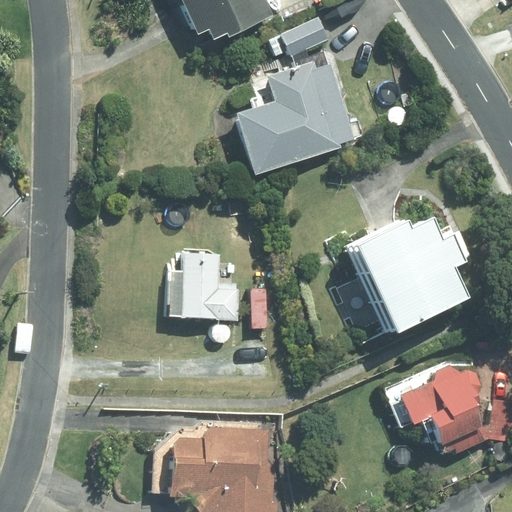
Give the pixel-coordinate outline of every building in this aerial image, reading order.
[(172,0),(187,31),(199,27),(203,36),(216,31),(218,35),(266,12),(260,0),(172,0)] [(266,100),(227,111),(245,172),(335,147),(334,142),(347,139),(325,63),(322,64),(319,50),(304,54),(301,48),(323,38),(313,16),(274,34),(284,55),(287,67),(259,75),(266,100)] [(359,28),(332,41),(342,64),(370,51),(359,28)] [(263,39),(271,56),(277,52),(270,36),(263,39)] [(393,217),(339,241),(381,330),(457,295),(443,263),(453,258),(440,231),(430,236),(419,213),(396,224),(393,217)] [(160,315),(232,319),(234,288),(231,288),(231,283),(213,282),(215,253),(176,252),(175,276),(162,275),(160,315)] [(471,393),(475,384),(470,373),(461,369),(453,372),(442,363),(427,370),(425,378),(390,393),(402,422),(411,418),(422,445),(428,442),(432,452),(447,447),(449,452),(484,438),(506,441),(511,411),(511,403),(483,396),(476,418),(472,420),(464,402),(468,401),(467,395),(471,393)] [(271,511),(272,502),(266,501),(269,466),(254,465),(255,458),(259,458),(260,427),(195,423),(186,433),(171,432),(148,452),(146,492),(160,493),(160,494),(175,495),(189,511),(271,511)]
